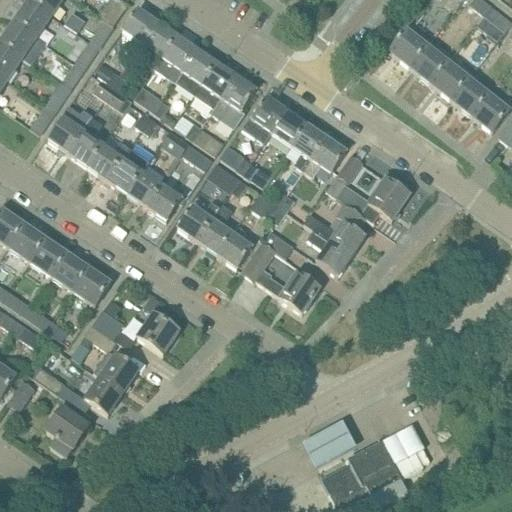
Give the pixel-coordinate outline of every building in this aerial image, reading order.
[(32,0),(28,5),(51,20),(64,0),(32,0)] [(111,0),(97,20),(103,24),(112,31),(128,9),(115,0),(111,0)] [(466,0),(463,5),(484,21),(491,12),(475,0),(466,0)] [(28,5),(14,27),(36,42),(51,20),(28,5)] [(491,12),(484,21),(490,25),(505,37),(511,28),(496,16),(491,12)] [(134,61),(141,50),(156,28),(136,14),(121,36),(132,43),(124,54),(134,61)] [(103,24),(88,46),(98,53),(108,38),(112,31),(103,24)] [(0,46),(0,49),(21,64),(30,70),(45,48),(36,42),(14,27),(0,46)] [(141,50),(161,63),(176,41),(156,28),(141,50)] [(389,57),(410,73),(426,52),(431,46),(410,29),(405,36),(406,36),(389,57)] [(161,63),(154,74),(174,87),(196,55),(176,41),(161,63)] [(88,46),(74,68),(83,74),(98,53),(88,46)] [(0,49),(0,81),(6,85),(21,64),(0,49)] [(410,73),(430,89),(447,68),(426,52),(410,73)] [(174,87),(193,100),(216,68),(196,55),(174,87)] [(74,68),(59,89),(68,96),(83,74),(74,68)] [(193,100),(213,114),(235,82),(216,68),(193,100)] [(430,89),(451,105),(467,84),(447,68),(430,89)] [(112,76),(105,88),(112,93),(120,81),(112,76)] [(120,81),(112,93),(119,98),(127,86),(120,81)] [(235,82),(213,114),(210,118),(220,125),(223,121),(236,130),(243,119),(241,117),(256,95),(235,82)] [(451,105),(471,122),(488,100),(467,84),(451,105)] [(101,86),(93,98),(104,105),(112,93),(105,88),(101,86)] [(59,89),(44,111),(54,117),(68,96),(59,89)] [(112,93),(104,105),(123,118),(130,108),(128,104),(119,98),(112,93)] [(142,93),(134,105),(153,118),(161,106),(142,93)] [(488,100),(471,122),(492,138),(508,117),(488,100)] [(263,149),(271,138),(286,116),(266,102),(251,123),(248,122),(240,134),(263,149)] [(161,106),(153,118),(160,123),(168,110),(161,106)] [(54,117),(44,111),(29,133),(39,139),(54,117)] [(47,145),(67,159),(91,124),(92,122),(82,116),(80,120),(67,112),(60,123),(61,124),(47,145)] [(271,138),(290,152),(305,130),(286,116),(271,138)] [(134,131),(141,135),(149,123),(142,118),(134,131)] [(149,123),(141,135),(148,140),(157,128),(149,123)] [(67,159),(87,172),(102,150),(92,143),(100,130),(91,124),(67,159)] [(511,128),(510,127),(498,142),(511,153),(511,128)] [(185,140),(192,145),(200,133),(193,128),(185,140)] [(293,170),(302,177),(325,143),(305,130),(290,152),(301,159),(293,170)] [(200,133),(192,145),(215,161),(224,148),(200,133)] [(169,136),(160,149),(180,163),(181,163),(182,161),(190,150),(169,136)] [(325,143),(302,177),(312,184),(320,172),(330,179),(345,157),(325,143)] [(102,150),(87,172),(106,186),(122,163),(129,154),(119,147),(112,157),(102,150)] [(211,166),(190,150),(182,161),(204,177),(211,166)] [(122,163),(106,186),(126,199),(141,177),(148,167),(136,159),(129,154),(122,163)] [(325,196),(336,203),(349,184),(350,184),(361,168),(350,161),(339,177),(325,196)] [(236,175),(242,180),(251,167),(244,163),(236,175)] [(251,167),(242,180),(250,185),(259,172),(251,167)] [(215,169),(206,183),(229,199),(231,197),(239,185),(232,180),(215,169)] [(259,172),(250,185),(263,193),(271,181),(259,172)] [(126,199),(146,213),(161,190),(141,177),(126,199)] [(367,209),(359,220),(364,224),(372,229),(379,218),(391,226),(400,213),(399,212),(407,201),(407,202),(409,200),(384,184),(373,200),(367,209)] [(239,185),(231,197),(239,202),(247,190),(239,185)] [(161,190),(146,213),(166,226),(181,204),(161,190)] [(280,195),(272,207),(278,212),(286,200),(280,195)] [(263,220),(270,224),(278,212),(272,207),(259,198),(254,206),(266,215),(263,220)] [(286,200),(278,212),(286,217),(294,205),(286,200)] [(176,233),(196,247),(220,213),(211,206),(202,219),(191,211),(176,233)] [(303,229),(313,236),(351,262),(365,242),(356,236),(364,224),(342,208),(334,220),(343,227),(336,237),(310,219),(303,229)] [(196,247),(216,261),(231,238),(221,231),(232,216),(222,210),(220,213),(196,247)] [(278,212),(270,224),(277,230),(286,217),(278,212)] [(0,216),(0,247),(8,252),(23,230),(1,216),(0,216)] [(8,252),(29,267),(44,245),(23,230),(8,252)] [(236,231),(231,238),(216,261),(236,274),(251,252),(241,245),(246,238),(236,231)] [(270,235),(261,249),(274,258),(284,265),(285,264),(294,251),(270,235)] [(313,236),(306,245),(323,257),(316,267),(337,282),(351,262),(313,236)] [(29,267),(51,282),(66,260),(44,245),(29,267)] [(274,258),(261,249),(241,278),(253,286),(254,285),(279,302),(278,303),(302,319),(319,294),(297,279),(286,294),(261,277),(274,258)] [(51,282),(73,297),(88,275),(66,260),(51,282)] [(88,275),(73,297),(94,312),(109,289),(88,275)] [(0,303),(4,306),(10,296),(0,289),(0,303)] [(4,306),(26,320),(32,311),(10,296),(4,306)] [(26,320),(47,335),(54,325),(32,311),(26,320)] [(103,314),(91,331),(111,344),(123,327),(103,314)] [(0,329),(13,338),(19,329),(0,315),(0,329)] [(136,342),(146,349),(162,360),(178,336),(152,319),(136,342)] [(54,325),(47,335),(62,345),(68,335),(54,325)] [(19,329),(13,338),(40,358),(47,348),(19,329)] [(116,348),(111,344),(91,331),(84,340),(110,357),(116,348)] [(114,360),(99,382),(123,399),(138,377),(114,360)] [(33,382),(57,399),(65,389),(40,371),(33,382)] [(0,372),(0,403),(14,382),(0,372)] [(123,399),(99,382),(83,404),(107,421),(123,399)] [(7,410),(17,417),(34,394),(23,386),(7,410)] [(55,443),(49,451),(66,462),(88,431),(62,412),(45,436),(55,443)] [(412,430),(380,447),(400,485),(424,473),(422,469),(430,465),(412,430)] [(341,431),(301,452),(309,466),(315,478),(356,456),(350,446),(341,431)] [(400,485),(380,447),(347,465),(349,470),(321,485),(334,511),(349,511),(360,507),(400,485)] [(360,507),(349,511),(392,511),(410,503),(400,485),(360,507)]
